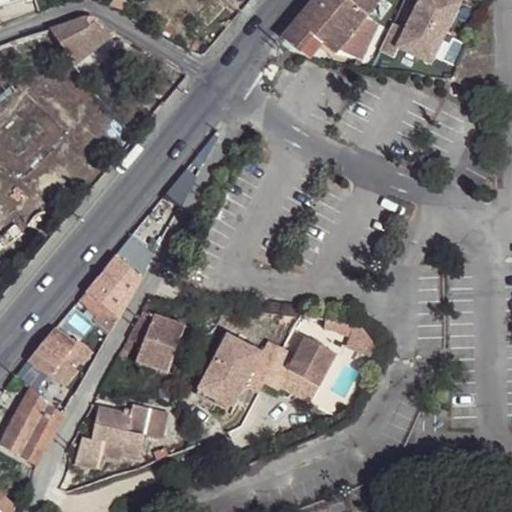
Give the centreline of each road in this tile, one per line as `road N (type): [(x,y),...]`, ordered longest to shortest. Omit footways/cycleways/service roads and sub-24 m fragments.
road 1 (residential): [(221,83),(231,115),(226,136),(61,434),(29,511)]
road 2 (unclassified): [(221,83),(0,350)]
road 3 (residential): [(0,34),(84,11),(221,83)]
